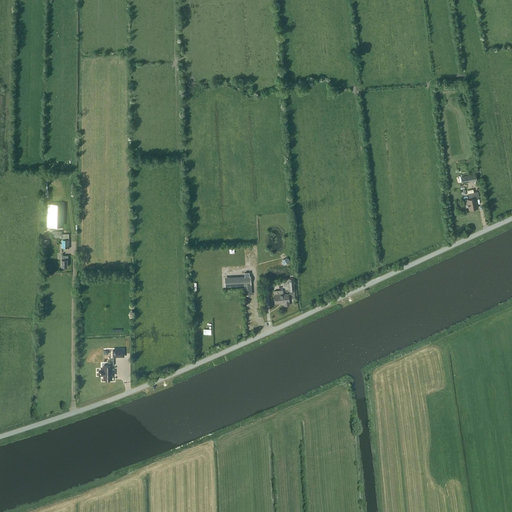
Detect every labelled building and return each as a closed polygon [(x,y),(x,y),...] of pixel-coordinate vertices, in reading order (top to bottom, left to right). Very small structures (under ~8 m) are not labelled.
[(461,176),(462,183),(477,180),(476,173),(461,176)] [(478,208),(476,198),(479,197),(478,191),(468,193),(469,199),(467,199),(469,209),(478,208)] [(249,272),(245,273),(245,277),(229,278),(230,285),(250,284),(250,277),(249,272)] [(275,303),(285,302),(285,305),(289,305),(288,294),(283,294),(283,290),(279,290),(280,295),(274,295),(275,303)] [(113,349),(113,353),(113,357),(124,357),(124,348),(113,349)] [(114,376),(114,370),(112,370),(112,365),(103,365),(103,369),(99,369),(99,376),(103,376),(103,380),(112,380),(112,376),(114,376)]
